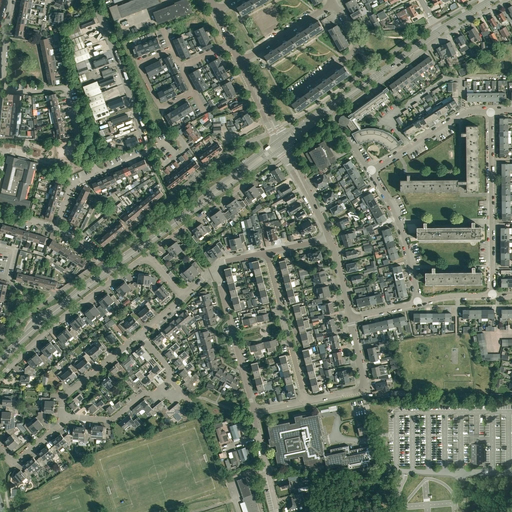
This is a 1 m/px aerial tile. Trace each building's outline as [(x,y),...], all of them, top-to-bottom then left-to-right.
[(134,0),(118,6),(117,5),(110,7),(115,21),(161,3),(159,0),(134,0)] [(178,3),(154,12),(158,23),(186,13),(186,11),(190,10),(191,12),(192,12),(186,0),(183,0),(178,2),(178,3)] [(256,8),(251,0),(250,0),(246,3),(245,2),(243,4),(237,7),(242,15),(251,11),(253,10),(253,9),(256,8)] [(350,0),(350,1),(345,4),(346,5),(347,7),(348,9),(357,4),(355,1),(357,0),(350,0)] [(351,13),(351,14),(359,10),(363,8),(362,5),(359,7),(357,4),(348,9),(349,11),(351,13)] [(396,14),(399,19),(415,10),(412,5),(406,9),(406,10),(405,11),(404,10),(396,14)] [(362,15),(359,10),(351,14),(350,15),(353,20),(362,15)] [(417,15),(415,10),(399,19),(401,23),(409,19),(409,18),(410,17),(411,18),(417,15)] [(506,24),(508,23),(509,22),(507,18),(506,19),(502,13),(500,14),(500,13),(498,15),(497,16),(501,22),(502,24),(505,23),(506,24)] [(369,17),(373,24),(378,21),(374,14),(369,17)] [(492,27),(494,30),(494,31),(499,28),(497,25),(493,18),(491,19),(489,20),(488,21),(492,27)] [(95,25),(93,20),(80,25),(82,30),(95,25)] [(323,29),(318,21),(317,22),(313,25),(312,25),(310,26),(305,30),(310,38),(313,36),(314,36),(316,35),(315,34),(323,29)] [(478,26),(482,32),(481,33),(483,37),(490,33),(487,29),(488,29),(484,23),(478,26)] [(67,32),(70,40),(82,35),(78,24),(71,27),(73,30),(67,32)] [(329,30),(332,37),(341,32),(337,25),(333,28),(329,30)] [(196,36),(206,32),(203,27),(194,31),(196,36)] [(474,28),(469,31),(470,35),(469,36),(472,42),(474,41),(475,42),(480,38),(474,28)] [(14,38),(22,39),(25,40),(27,31),(23,31),(16,29),(14,38)] [(307,40),(310,38),(305,30),(299,33),(297,35),(291,38),(297,46),(304,41),(305,42),(307,40)] [(199,40),(208,37),(206,32),(196,36),(197,36),(199,40)] [(349,46),(341,32),(332,37),(340,50),(349,46)] [(87,43),(100,39),(98,33),(86,37),(87,43)] [(498,43),(493,33),(489,35),(494,45),(498,43)] [(85,47),(82,41),(80,36),(69,41),(73,52),(85,47)] [(460,46),(461,49),(466,46),(465,44),(461,36),(456,39),(460,46)] [(176,45),(184,42),(182,37),(174,40),(176,45)] [(200,46),(210,41),(208,37),(199,40),(201,45),(200,45),(200,46)] [(152,39),(155,49),(160,47),(157,38),(152,39)] [(278,47),(283,55),(286,53),(287,53),(289,52),(289,51),(297,46),(291,38),(286,42),(284,43),(284,44),(278,47)] [(147,41),(151,51),(155,49),(152,39),(147,41)] [(142,43),(146,53),(151,51),(147,41),(147,42),(143,44),(142,43)] [(210,41),(200,46),(202,50),(212,46),(210,41)] [(184,42),(176,45),(178,50),(186,46),(184,42)] [(443,46),(453,67),(460,64),(455,54),(450,42),(443,46)] [(137,45),(141,55),(141,54),(146,53),(142,43),(138,45),(137,45)] [(136,57),(141,55),(137,45),(132,47),(133,49),(132,49),(133,52),(134,52),(136,57)] [(186,46),(178,50),(180,55),(188,51),(186,46)] [(450,69),(453,67),(443,46),(440,47),(435,50),(441,61),(445,58),(450,69)] [(84,48),(81,49),(72,53),(76,63),(91,58),(87,47),(84,48)] [(280,57),(283,55),(278,47),(273,51),(270,52),(266,55),(265,56),(270,64),(278,59),(280,58),(280,57)] [(188,51),(180,55),(182,59),(190,56),(188,51)] [(165,58),(169,66),(174,64),(170,56),(165,58)] [(424,60),(429,68),(435,64),(430,57),(424,60)] [(97,67),(110,62),(109,58),(95,64),(97,67)] [(209,64),(212,68),(221,63),(218,59),(209,64)] [(429,68),(424,60),(419,64),(424,71),(429,68)] [(85,61),(75,64),(79,75),(89,72),(85,61)] [(155,63),(160,73),(164,70),(160,61),(155,63)] [(160,73),(155,63),(150,66),(155,75),(160,73)] [(221,63),(212,68),(213,68),(215,72),(223,68),(221,63)] [(176,69),(174,64),(169,66),(173,74),(178,72),(176,69)] [(414,68),(419,75),(424,71),(419,64),(414,68)] [(155,75),(150,66),(145,68),(150,77),(155,75)] [(331,76),(336,84),(339,82),(340,82),(342,80),(341,80),(349,74),(344,67),(342,68),(338,71),(338,70),(336,72),(331,76)] [(100,72),(102,77),(114,73),(112,68),(100,72)] [(224,68),(223,68),(215,72),(217,76),(216,77),(226,72),(223,68),(224,68)] [(419,75),(414,68),(409,71),(415,78),(419,75)] [(189,74),(192,79),(201,74),(198,69),(189,74)] [(415,78),(409,71),(404,75),(410,82),(415,78)] [(228,77),(226,72),(216,77),(219,82),(228,77)] [(175,85),(183,82),(179,74),(174,76),(176,81),(173,82),(175,85)] [(194,83),(202,79),(200,75),(201,74),(192,79),(194,83)] [(399,79),(405,86),(410,82),(404,75),(399,79)] [(333,86),(336,84),(331,76),(325,80),(323,81),(323,82),(318,85),(323,93),(331,88),(334,86),(333,86)] [(101,88),(116,82),(114,77),(99,82),(101,88)] [(197,88),(205,84),(202,79),(194,83),(197,88)] [(394,82),(400,89),(405,86),(399,79),(394,82)] [(83,87),(87,99),(102,93),(97,81),(83,87)] [(469,94),(469,91),(469,86),(468,86),(468,81),(464,82),(464,88),(467,88),(467,91),(467,93),(467,102),(467,101),(473,101),(473,93),(469,94)] [(183,82),(175,85),(176,89),(179,87),(182,92),(187,90),(183,82)] [(226,92),(233,88),(230,82),(222,86),(226,92)] [(400,89),(394,82),(389,86),(395,93),(400,89)] [(205,84),(197,88),(199,93),(207,88),(205,84)] [(167,88),(172,97),(176,95),(172,85),(167,88)] [(316,99),(323,93),(318,85),(313,89),(312,89),(310,91),(305,95),(311,102),(314,100),(314,101),(316,99)] [(162,90),(167,99),(172,97),(167,88),(162,90)] [(236,94),(233,88),(226,92),(229,98),(236,94)] [(167,99),(162,90),(157,92),(162,102),(167,99)] [(389,98),(385,93),(383,90),(375,96),(381,104),(389,98)] [(91,109),(105,104),(102,93),(87,99),(91,109)] [(106,102),(121,97),(119,93),(105,98),(106,102)] [(294,103),(292,104),(297,112),(305,106),(306,107),(308,105),(307,105),(311,102),(305,95),(300,99),(300,98),(297,100),(294,103)] [(452,99),(448,101),(453,108),(458,105),(457,103),(458,103),(458,100),(458,95),(452,95),(452,97),(451,97),(452,99)] [(373,109),(381,104),(375,96),(368,102),(373,109)] [(215,105),(217,107),(217,108),(228,102),(226,99),(221,102),(215,105)] [(230,105),(231,107),(234,112),(244,107),(241,101),(238,103),(237,101),(230,105)] [(448,101),(443,104),(448,112),(453,108),(448,101)] [(188,102),(184,105),(189,114),(193,111),(188,102)] [(373,109),(368,102),(360,107),(366,115),(373,109)] [(106,104),(105,104),(91,109),(95,120),(110,115),(106,104)] [(448,112),(443,104),(438,108),(443,115),(448,112)] [(184,105),(179,108),(184,117),(185,116),(184,115),(188,113),(189,114),(184,105)] [(352,113),(356,119),(358,121),(366,115),(360,107),(352,113)] [(179,108),(175,111),(180,119),(184,117),(179,108)] [(438,108),(433,111),(438,118),(443,115),(438,108)] [(427,112),(433,121),(438,118),(433,111),(432,109),(427,112)] [(170,113),(176,122),(180,119),(175,111),(171,113),(170,113)] [(423,117),(427,124),(433,121),(427,112),(426,112),(421,115),(423,117)] [(176,122),(170,113),(165,116),(168,121),(169,123),(170,123),(171,124),(175,121),(176,122)] [(363,142),(361,136),(359,131),(358,130),(361,129),(362,129),(355,119),(356,119),(352,113),(348,116),(349,117),(347,118),(346,117),(345,117),(343,117),(342,117),(341,119),(340,120),(340,122),(341,123),(342,124),(344,125),(345,125),(345,124),(346,124),(354,134),(353,134),(359,144),(360,145),(362,144),(361,143),(363,142)] [(113,124),(130,118),(128,114),(112,120),(113,124)] [(239,121),(240,124),(250,118),(249,117),(249,116),(248,114),(247,114),(236,120),(237,122),(239,121)] [(418,120),(422,128),(427,124),(423,117),(421,115),(421,114),(416,117),(418,120)] [(413,124),(417,131),(422,128),(418,120),(416,117),(411,121),(413,124)] [(250,118),(240,124),(242,128),(252,122),(252,121),(252,120),(251,120),(250,118)] [(193,125),(191,126),(189,124),(184,128),(186,130),(184,132),(187,136),(196,129),(193,125)] [(408,127),(412,134),(417,131),(413,124),(408,127)] [(466,181),(466,184),(466,191),(474,190),(474,191),(476,191),(476,190),(478,190),(478,126),(475,126),(473,126),(466,126),(466,133),(461,133),(461,136),(466,136),(466,181)] [(412,134),(408,127),(402,130),(407,137),(412,134)] [(359,131),(361,136),(363,142),(364,143),(366,142),(366,141),(368,141),(368,135),(367,128),(361,129),(358,130),(359,131)] [(375,128),(374,135),(373,141),(373,142),(375,142),(376,141),(378,142),(382,131),(383,130),(375,128)] [(12,138),(13,129),(5,129),(4,137),(12,138)] [(195,142),(200,138),(202,136),(196,129),(187,136),(191,141),(193,139),(195,142)] [(383,130),(382,131),(378,142),(378,143),(380,144),(380,143),(383,144),(390,133),(383,130)] [(387,147),(396,138),(394,136),(390,133),(383,144),(382,145),(384,146),(385,145),(387,147)] [(399,141),(396,138),(387,147),(386,148),(387,150),(388,149),(390,151),(400,145),(399,145),(403,142),(401,140),(399,141)] [(325,140),(314,147),(315,148),(315,149),(309,152),(309,151),(305,154),(311,164),(314,162),(320,171),(337,161),(325,140)] [(213,147),(218,153),(223,150),(218,143),(213,147)] [(207,148),(209,150),(213,156),(218,153),(213,147),(212,144),(207,148)] [(209,150),(204,153),(209,160),(213,156),(209,150)] [(209,160),(204,153),(199,157),(204,163),(209,160)] [(34,170),(36,171),(38,163),(25,160),(25,161),(20,160),(20,159),(11,157),(7,156),(6,163),(8,164),(1,194),(0,194),(0,195),(0,201),(13,205),(29,209),(31,201),(25,200),(29,184),(31,184),(33,174),(34,170)] [(147,159),(141,161),(144,168),(150,165),(147,159)] [(190,164),(195,170),(199,166),(195,160),(192,162),(191,161),(189,162),(190,164)] [(347,170),(354,166),(350,161),(350,160),(343,165),(344,165),(347,170)] [(141,161),(136,164),(139,170),(144,168),(141,161)] [(139,170),(136,164),(130,166),(134,176),(138,174),(137,171),(139,170)] [(190,173),(195,170),(190,164),(185,167),(190,173)] [(124,169),(127,176),(129,175),(130,177),(134,176),(130,166),(124,169)] [(357,171),(354,166),(347,170),(348,172),(345,175),(346,176),(343,177),(344,179),(348,177),(350,175),(357,171)] [(186,177),(190,173),(185,167),(181,171),(186,177)] [(275,177),(281,173),(278,168),(272,172),(275,177)] [(122,178),(127,176),(124,169),(119,171),(122,178)] [(119,171),(113,174),(116,181),(122,178),(119,171)] [(177,171),(175,172),(181,181),(186,177),(181,171),(178,173),(177,171)] [(360,176),(357,171),(350,175),(352,179),(346,183),(347,185),(351,182),(354,181),(354,180),(360,176)] [(177,184),(181,181),(175,172),(170,176),(172,178),(177,184)] [(271,182),(276,179),(278,182),(284,178),(281,173),(275,177),(269,180),(271,182)] [(117,182),(116,181),(113,174),(113,175),(108,177),(111,184),(117,182)] [(316,185),(325,180),(328,179),(325,174),(323,176),(314,181),(316,185)] [(466,184),(466,181),(458,181),(458,179),(410,180),(410,175),(407,175),(407,180),(400,180),(400,187),(400,188),(400,189),(401,192),(458,191),(458,184),(466,184)] [(106,186),(111,184),(108,177),(108,176),(102,178),(106,186)] [(360,176),(354,180),(354,181),(357,186),(364,182),(360,176)] [(97,180),(98,182),(101,189),(106,186),(102,178),(97,180)] [(172,188),(177,184),(172,178),(167,181),(168,182),(166,184),(170,189),(172,187),(172,188)] [(325,180),(316,185),(319,190),(328,184),(325,180)] [(95,191),(101,189),(98,182),(93,184),(92,183),(90,185),(92,188),(94,187),(95,191)] [(367,187),(364,182),(357,186),(359,188),(353,192),(356,197),(362,193),(361,191),(367,187)] [(151,189),(154,193),(159,198),(163,195),(161,192),(162,191),(158,184),(151,189)] [(281,189),(279,191),(278,191),(281,197),(291,191),(291,190),(291,189),(290,188),(288,185),(284,188),(284,187),(281,189)] [(80,194),(87,198),(89,192),(91,189),(84,186),(83,189),(80,194)] [(252,186),(249,188),(256,197),(258,200),(262,197),(261,195),(264,192),(261,187),(258,189),(257,188),(256,189),(254,186),(253,187),(252,186)] [(251,200),(256,197),(249,188),(246,191),(247,191),(245,192),(247,195),(247,196),(247,197),(245,199),(249,205),(253,202),(251,200)] [(325,200),(334,195),(331,190),(322,196),(325,200)] [(148,194),(150,196),(154,202),(159,198),(154,193),(152,194),(150,192),(148,194)] [(334,195),(325,200),(327,205),(339,198),(336,193),(334,195)] [(371,193),(364,197),(366,201),(367,203),(374,199),(371,193)] [(77,199),(84,203),(87,198),(80,194),(77,199)] [(294,194),(285,198),(288,204),(297,199),(294,194)] [(154,202),(150,196),(145,200),(150,206),(154,202)] [(341,199),(343,202),(343,203),(344,205),(349,202),(348,199),(346,196),(341,199)] [(281,198),(275,201),(271,204),(272,207),(283,201),(281,198)] [(82,208),(83,205),(86,206),(87,204),(84,203),(77,199),(75,205),(82,208)] [(139,201),(141,204),(146,209),(150,206),(145,200),(143,202),(141,199),(139,201)] [(231,202),(237,210),(239,212),(241,211),(240,209),(242,207),(242,208),(246,206),(242,201),(240,202),(239,202),(238,202),(236,199),(234,200),(231,202)] [(366,207),(363,210),(364,212),(367,210),(370,208),(377,204),(374,199),(367,203),(369,206),(366,207)] [(233,214),(237,210),(231,202),(228,204),(228,205),(227,206),(229,209),(228,210),(229,210),(226,212),(231,218),(234,215),(233,214)] [(134,204),(136,207),(141,213),(146,209),(141,204),(139,205),(137,204),(138,204),(137,203),(134,204)] [(299,204),(293,207),(291,209),(289,210),(290,212),(288,213),(290,216),(297,212),(296,211),(302,208),(299,204)] [(334,215),(344,210),(342,207),(340,204),(338,206),(338,205),(331,209),(332,212),(332,213),(333,215),(334,215)] [(369,213),(366,215),(367,217),(370,215),(373,213),(380,210),(377,204),(370,208),(372,211),(369,212),(369,213)] [(82,208),(75,205),(73,210),(79,213),(82,208)] [(136,207),(132,211),(137,217),(141,213),(136,207)] [(79,213),(73,210),(70,215),(77,218),(79,213)] [(227,221),(231,218),(226,212),(224,214),(224,213),(223,213),(222,213),(220,210),(219,212),(218,211),(215,213),(221,222),(223,224),(225,223),(224,220),(226,219),(227,221)] [(375,217),(372,218),(373,220),(376,219),(383,215),(380,210),(373,213),(375,217)] [(132,211),(128,214),(132,220),(137,217),(132,211)] [(297,215),(295,216),(297,220),(299,219),(300,220),(306,216),(303,211),(297,214),(297,215)] [(221,222),(215,213),(212,215),(212,216),(211,217),(213,220),(213,221),(213,222),(210,224),(214,229),(218,226),(217,225),(221,222)] [(266,217),(268,216),(267,213),(259,216),(261,222),(267,220),(266,217)] [(123,221),(125,220),(128,224),(132,220),(128,214),(125,217),(123,214),(120,217),(123,221)] [(77,218),(70,215),(68,220),(70,222),(69,223),(76,227),(78,222),(76,221),(77,218)] [(376,219),(373,221),(375,224),(377,226),(379,224),(386,220),(383,215),(376,219)] [(349,223),(349,222),(348,219),(342,221),(337,223),(338,224),(340,229),(345,228),(344,225),(349,223)] [(115,225),(121,232),(125,228),(122,224),(123,223),(121,220),(115,225)] [(301,225),(304,229),(312,225),(309,220),(301,225)] [(279,221),(269,223),(273,240),(274,240),(274,241),(276,240),(277,239),(275,229),(273,229),(273,226),(280,224),(279,221)] [(417,237),(417,239),(481,239),(481,236),(482,236),(482,234),(481,234),(481,227),(475,227),(475,222),(472,222),(472,227),(464,227),(427,227),(427,223),(424,223),(424,227),(417,227),(417,235),(417,237)] [(200,224),(197,227),(203,235),(207,232),(208,233),(212,230),(208,225),(206,227),(205,227),(204,226),(204,227),(202,224),(200,225),(200,224)] [(121,232),(115,225),(112,227),(111,225),(109,227),(110,228),(117,236),(121,232)] [(312,225),(304,229),(305,231),(301,232),(302,235),(306,233),(311,231),(312,231),(313,230),(313,229),(314,229),(312,225)] [(199,238),(203,235),(197,227),(194,229),(193,230),(195,233),(194,234),(194,235),(192,237),(196,243),(200,240),(199,238)] [(112,239),(117,236),(110,228),(108,230),(107,229),(105,230),(107,233),(112,239)] [(384,237),(391,234),(390,229),(390,228),(382,231),(384,237)] [(254,233),(257,244),(258,244),(259,244),(260,243),(261,243),(259,234),(262,233),(261,229),(256,230),(253,231),(254,233)] [(107,233),(103,237),(108,243),(112,239),(107,233)] [(235,239),(237,249),(241,248),(243,247),(242,244),(243,243),(243,242),(245,241),(244,233),(239,234),(240,238),(235,239)] [(386,243),(393,240),(391,234),(384,237),(386,243)] [(46,237),(41,236),(39,243),(44,245),(46,245),(48,238),(46,238),(46,237)] [(108,243),(103,237),(98,241),(103,247),(108,243)] [(237,249),(235,239),(229,240),(229,237),(224,238),(226,246),(229,245),(229,246),(230,246),(231,246),(232,250),(233,249),(234,250),(237,249)] [(352,239),(343,241),(345,247),(352,245),(352,243),(353,243),(352,239)] [(54,250),(58,243),(53,240),(48,246),(54,250)] [(387,249),(395,246),(393,240),(386,243),(387,249)] [(171,245),(178,254),(182,250),(183,251),(186,249),(183,244),(180,245),(179,245),(178,245),(176,242),(175,243),(174,243),(171,245)] [(213,248),(219,257),(222,255),(221,254),(223,253),(221,250),(221,249),(221,248),(223,247),(220,242),(216,244),(217,245),(213,248)] [(58,243),(54,250),(58,253),(62,246),(58,243)] [(173,257),(178,254),(171,245),(168,247),(169,248),(167,249),(169,252),(169,253),(169,254),(167,255),(170,260),(174,258),(173,257)] [(63,256),(67,249),(62,246),(58,253),(61,254),(59,257),(61,258),(63,256)] [(395,246),(387,249),(389,254),(397,252),(395,246)] [(216,259),(219,257),(213,248),(208,252),(207,251),(204,253),(207,258),(210,257),(211,257),(212,257),(214,260),(215,259),(216,259)] [(72,252),(67,249),(63,256),(61,258),(66,261),(68,259),(72,252)] [(356,250),(346,253),(348,259),(358,256),(357,255),(360,255),(360,251),(357,252),(356,250)] [(72,252),(68,259),(73,262),(77,255),(72,252)] [(311,261),(313,261),(314,261),(316,261),(316,260),(321,259),(321,258),(322,258),(322,255),(321,255),(320,252),(300,256),(301,259),(310,257),(311,261)] [(399,259),(399,258),(397,252),(389,254),(390,258),(388,259),(383,261),(384,265),(389,264),(388,261),(391,260),(391,261),(399,259)] [(77,255),(73,262),(75,263),(73,266),(76,268),(78,265),(82,258),(77,255)] [(82,258),(78,265),(85,270),(89,263),(82,258)] [(501,265),(501,266),(501,268),(509,268),(509,266),(509,265),(509,259),(501,259),(501,265)] [(251,268),(252,271),(254,270),(254,269),(260,267),(258,260),(252,262),(253,268),(251,268)] [(287,267),(287,266),(285,260),(279,262),(281,269),(287,267)] [(367,271),(376,269),(375,261),(371,262),(372,267),(366,268),(367,271)] [(192,266),(188,269),(195,277),(198,275),(197,274),(199,273),(196,270),(197,270),(197,269),(197,268),(199,266),(195,262),(191,265),(192,266)] [(348,267),(347,268),(348,270),(348,271),(349,271),(357,270),(356,263),(347,265),(348,267)] [(391,268),(393,268),(394,274),(402,272),(401,266),(398,266),(398,264),(390,265),(391,268)] [(287,267),(281,269),(283,276),(289,274),(288,268),(290,268),(289,265),(287,266),(287,267)] [(256,276),(262,274),(260,267),(254,269),(254,270),(256,276)] [(425,284),(426,284),(482,284),(482,278),(482,277),(482,276),(481,272),(475,272),(475,267),(472,267),(472,272),(464,272),(435,272),(435,267),(432,267),(432,272),(425,272),(425,280),(425,282),(425,284)] [(232,275),(232,273),(230,268),(224,269),(226,276),(232,275)] [(195,277),(188,269),(184,273),(183,272),(180,274),(184,279),(186,277),(186,278),(187,278),(188,277),(190,280),(192,279),(192,280),(195,277)] [(226,276),(228,283),(234,282),(233,276),(235,275),(234,273),(232,273),(232,275),(226,276)] [(143,284),(144,275),(144,274),(139,274),(138,283),(134,282),(131,284),(130,283),(135,289),(137,288),(138,284),(143,284)] [(154,278),(150,277),(150,275),(145,274),(145,275),(144,275),(143,284),(149,285),(149,289),(151,291),(157,286),(156,286),(155,287),(154,284),(155,283),(155,279),(154,278)] [(264,281),(262,274),(256,276),(257,282),(255,282),(256,285),(258,284),(257,283),(264,281)] [(289,274),(283,276),(285,283),(291,281),(291,280),(289,274)] [(360,275),(352,277),(353,283),(362,281),(361,280),(364,279),(364,275),(361,276),(360,275)] [(327,281),(326,276),(315,278),(316,283),(313,284),(314,286),(322,285),(321,282),(327,281)] [(291,281),(285,283),(286,290),(293,288),(291,282),(293,282),(293,279),(291,280),(291,281)] [(135,289),(130,283),(131,285),(129,286),(125,281),(121,285),(121,286),(127,293),(131,289),(133,291),(135,289)] [(258,284),(259,290),(265,288),(264,281),(257,283),(258,284)] [(322,287),(322,285),(314,286),(315,289),(317,289),(318,294),(329,291),(328,286),(322,287)] [(127,293),(121,286),(120,286),(116,289),(120,294),(118,296),(116,294),(122,301),(124,299),(122,297),(127,293)] [(157,294),(159,296),(166,290),(162,286),(158,289),(156,287),(157,286),(151,291),(154,295),(157,294)] [(230,290),(232,297),(238,296),(236,290),(238,289),(238,287),(236,287),(236,289),(230,290)] [(267,295),(265,288),(259,290),(261,296),(259,296),(259,299),(261,298),(261,297),(267,295)] [(294,294),(293,288),(286,290),(288,297),(294,295),(294,294)] [(158,302),(159,303),(161,306),(168,300),(167,300),(165,298),(169,295),(166,290),(159,296),(156,298),(159,302),(158,302)] [(406,290),(398,292),(400,298),(399,298),(407,296),(406,290)] [(198,293),(199,296),(200,300),(196,301),(197,303),(210,300),(209,296),(210,296),(209,293),(206,294),(205,291),(198,293)] [(330,296),(329,291),(318,294),(319,299),(315,300),(316,302),(325,301),(324,298),(330,296)] [(374,292),(375,295),(377,303),(383,302),(381,292),(377,293),(377,292),(374,292)] [(294,295),(288,297),(290,304),(296,302),(295,296),(297,296),(296,293),(294,294),(294,295)] [(104,298),(110,305),(114,301),(117,305),(119,303),(113,295),(114,297),(112,299),(108,294),(104,297),(104,298)] [(263,304),(269,302),(267,295),(261,297),(261,298),(263,304)] [(365,295),(362,296),(364,306),(371,304),(369,297),(366,297),(365,295)] [(110,305),(104,298),(103,298),(99,301),(103,306),(100,308),(99,306),(99,307),(105,314),(108,312),(105,309),(110,305)] [(210,300),(197,303),(197,305),(201,304),(202,308),(213,305),(212,303),(211,303),(210,300)] [(233,304),(235,311),(237,311),(242,310),(240,304),(242,303),(241,301),(239,301),(240,303),(233,304)] [(145,308),(143,310),(149,317),(153,313),(150,309),(152,307),(153,308),(148,302),(144,305),(145,308)] [(293,305),(295,313),(306,310),(305,306),(300,307),(299,304),(293,305)] [(105,314),(99,307),(100,308),(98,310),(94,305),(90,308),(90,309),(96,317),(100,313),(103,316),(105,314)] [(213,305),(202,308),(203,312),(199,313),(200,315),(213,311),(212,308),(213,308),(213,305)] [(96,317),(90,309),(89,310),(89,309),(85,313),(89,318),(87,320),(90,323),(91,326),(94,324),(91,320),(96,317)] [(265,309),(261,310),(264,321),(271,319),(270,313),(267,314),(265,309)] [(138,310),(134,313),(139,319),(138,318),(141,316),(144,320),(149,317),(143,310),(140,312),(138,310)] [(257,323),(264,321),(261,310),(258,311),(259,316),(256,316),(257,323)] [(296,320),(303,318),(302,315),(307,313),(306,310),(295,313),(296,320)] [(183,312),(181,314),(188,323),(194,317),(192,314),(191,316),(187,311),(184,313),(183,312)] [(204,316),(205,320),(216,317),(215,314),(214,315),(213,311),(200,315),(200,317),(204,316)] [(251,312),(248,313),(250,324),(257,323),(256,316),(253,317),(251,312)] [(131,319),(129,321),(135,328),(139,324),(136,320),(138,318),(139,319),(134,313),(130,317),(131,319)] [(243,326),(250,324),(248,313),(244,314),(245,319),(242,320),(243,326)] [(188,323),(181,314),(179,315),(180,316),(177,319),(186,329),(187,328),(185,325),(188,323)] [(90,323),(87,320),(84,317),(85,319),(83,320),(79,315),(75,319),(75,320),(81,327),(85,323),(87,325),(90,323)] [(399,318),(401,325),(407,324),(405,316),(399,318)] [(216,317),(205,320),(207,327),(210,326),(210,325),(216,323),(215,319),(216,319),(216,317)] [(296,320),(298,326),(309,324),(308,320),(303,321),(303,318),(296,320)] [(107,329),(109,327),(110,327),(115,323),(111,319),(103,325),(107,329)] [(174,320),(172,322),(179,330),(182,327),(184,330),(186,329),(177,319),(174,321),(174,320)] [(324,327),(334,325),(333,319),(326,320),(327,324),(324,325),(324,327)] [(81,327),(75,320),(74,320),(70,323),(74,328),(72,330),(71,328),(70,328),(73,332),(77,336),(79,334),(76,331),(81,327)] [(130,332),(135,328),(129,321),(127,323),(124,322),(123,323),(122,322),(119,324),(125,331),(124,330),(127,328),(130,332)] [(176,333),(179,330),(172,322),(170,323),(171,324),(168,326),(177,337),(178,335),(176,333)] [(383,332),(383,329),(381,322),(375,323),(377,331),(379,330),(380,334),(382,342),(385,341),(384,333),(383,333),(383,332)] [(310,327),(309,324),(298,326),(300,333),(306,332),(305,329),(310,327)] [(371,334),(370,332),(369,324),(363,326),(362,326),(363,326),(361,326),(362,331),(364,330),(364,334),(365,336),(371,334)] [(164,331),(162,332),(166,337),(167,335),(169,338),(173,335),(175,338),(177,337),(168,326),(165,328),(164,328),(162,329),(164,331)] [(77,336),(73,332),(71,334),(66,328),(62,332),(63,332),(62,333),(68,340),(73,336),(76,340),(78,338),(77,336)] [(200,339),(211,336),(210,334),(209,334),(208,331),(202,332),(202,330),(198,331),(200,339)] [(111,344),(112,343),(113,344),(114,343),(114,341),(116,340),(113,336),(114,336),(110,331),(105,335),(107,337),(106,338),(111,344)] [(166,337),(162,332),(161,332),(152,340),(162,352),(167,348),(162,342),(162,340),(166,337)] [(300,333),(302,340),(313,338),(312,334),(307,335),(306,332),(300,333)] [(68,340),(62,333),(61,333),(57,336),(62,341),(59,343),(58,341),(64,349),(67,347),(64,344),(68,340)] [(328,341),(327,341),(328,343),(331,343),(338,341),(337,335),(330,337),(328,338),(328,341)] [(211,339),(211,336),(200,339),(201,343),(197,344),(198,346),(211,342),(210,339),(211,339)] [(313,338),(302,340),(304,348),(310,346),(309,343),(314,341),(313,338)] [(277,339),(270,341),(272,352),(276,351),(275,346),(278,345),(277,339)] [(90,345),(93,348),(99,355),(106,349),(105,349),(106,348),(102,343),(101,344),(98,340),(94,343),(93,343),(90,345)] [(270,341),(263,343),(264,349),(267,348),(269,353),(272,352),(270,341)] [(46,346),(52,354),(56,350),(59,353),(62,351),(55,343),(57,345),(54,347),(50,342),(46,345),(47,346),(46,346)] [(212,346),(211,342),(198,346),(198,348),(202,347),(203,351),(214,348),(213,345),(212,346)] [(173,362),(177,358),(174,355),(174,352),(180,347),(176,343),(164,353),(171,363),(173,362)] [(263,343),(256,344),(259,355),(262,354),(261,350),(264,349),(263,343)] [(259,355),(256,344),(249,346),(250,353),(253,352),(255,356),(259,355)] [(41,349),(45,354),(48,357),(52,354),(46,346),(46,347),(45,346),(41,349)] [(147,362),(148,361),(152,358),(142,346),(132,354),(137,359),(140,356),(143,356),(147,362)] [(368,349),(369,355),(377,354),(376,350),(379,350),(378,347),(368,349)] [(94,359),(99,355),(93,348),(90,350),(88,348),(84,352),(86,354),(91,360),(88,356),(91,355),(94,359)] [(214,350),(214,348),(203,351),(204,355),(201,356),(201,357),(214,354),(213,351),(214,350)] [(302,350),(304,357),(310,356),(310,354),(308,349),(302,350)] [(177,358),(173,362),(180,371),(185,366),(183,363),(183,360),(189,356),(185,351),(177,358)] [(341,352),(333,353),(334,357),(331,357),(331,360),(342,357),(341,354),(342,354),(341,352)] [(49,359),(48,357),(45,354),(43,356),(42,355),(41,355),(43,357),(40,359),(36,353),(32,357),(33,357),(32,358),(38,365),(43,361),(44,363),(49,359)] [(379,353),(377,354),(369,355),(370,358),(369,358),(369,359),(369,361),(370,361),(371,362),(379,360),(378,356),(379,355),(379,353)] [(86,354),(79,360),(87,369),(91,365),(88,361),(90,359),(91,360),(86,354)] [(215,357),(214,354),(201,357),(201,359),(205,358),(206,362),(217,359),(216,357),(215,357)] [(304,357),(306,364),(312,363),(311,357),(313,356),(312,354),(310,354),(310,356),(304,357)] [(130,355),(121,363),(131,376),(135,372),(131,366),(131,364),(134,361),(130,355)] [(281,364),(287,362),(285,355),(279,356),(281,362),(279,363),(279,365),(281,365),(281,364)] [(149,372),(150,373),(153,377),(163,369),(153,357),(152,358),(148,361),(153,367),(153,369),(149,372)] [(25,369),(33,373),(34,374),(36,372),(34,369),(38,365),(32,358),(31,358),(27,361),(31,366),(27,370),(25,369)] [(74,363),(75,363),(72,365),(71,364),(77,371),(76,370),(79,368),(82,373),(87,369),(79,360),(79,359),(78,360),(77,360),(75,361),(75,362),(74,363)] [(217,362),(217,359),(206,362),(207,366),(204,367),(204,369),(208,368),(212,367),(213,371),(218,367),(216,362),(217,362)] [(391,361),(391,364),(394,364),(395,365),(392,366),(392,369),(399,367),(398,360),(391,361)] [(122,368),(118,362),(109,370),(119,383),(123,379),(119,373),(119,371),(122,368)] [(190,362),(185,366),(180,371),(178,373),(185,382),(191,377),(188,374),(188,372),(194,367),(190,362)] [(259,368),(257,362),(251,364),(253,371),(259,369),(259,368)] [(281,365),(283,370),(289,369),(287,362),(281,364),(281,365)] [(314,368),(312,363),(306,364),(308,371),(314,370),(314,368)] [(68,370),(66,372),(72,379),(76,376),(73,371),(75,369),(77,371),(71,364),(67,368),(68,370)] [(388,374),(384,375),(383,368),(384,368),(383,366),(378,367),(378,366),(372,368),(374,376),(378,375),(379,379),(389,379),(388,374)] [(216,378),(219,380),(225,370),(223,369),(222,370),(218,367),(213,371),(210,373),(210,375),(214,377),(212,380),(214,381),(216,378)] [(253,371),(255,378),(261,376),(259,371),(262,370),(261,367),(259,368),(259,369),(253,371)] [(314,370),(308,371),(310,378),(316,377),(314,371),(316,370),(316,368),(314,368),(314,370)] [(26,382),(27,382),(30,382),(30,376),(33,376),(33,373),(25,369),(27,370),(27,376),(21,375),(21,377),(19,377),(19,381),(22,381),(22,384),(26,384),(26,382)] [(291,376),(289,369),(283,370),(284,376),(282,377),(283,379),(285,379),(285,377),(291,376)] [(334,379),(337,379),(336,376),(333,377),(332,375),(331,369),(325,371),(327,380),(334,379)] [(153,377),(150,373),(147,376),(145,376),(140,370),(135,374),(140,380),(144,385),(145,386),(155,379),(153,377)] [(219,392),(223,386),(229,374),(226,372),(227,371),(225,370),(219,380),(223,382),(217,391),(219,392)] [(337,379),(340,378),(348,376),(347,370),(338,372),(339,375),(336,376),(337,379)] [(72,379),(66,372),(64,374),(61,371),(56,375),(62,382),(61,381),(64,379),(67,383),(72,379)] [(191,377),(185,382),(183,384),(191,393),(196,389),(193,385),(193,383),(199,378),(195,373),(191,377)] [(226,384),(230,386),(235,376),(233,375),(233,376),(229,374),(223,386),(224,387),(226,384)] [(101,382),(107,390),(114,384),(112,382),(108,376),(101,382)] [(125,380),(134,392),(135,393),(144,385),(140,380),(136,382),(134,382),(129,376),(125,380)] [(237,377),(235,376),(230,386),(237,390),(238,387),(237,386),(240,380),(237,378),(237,377)] [(262,382),(261,376),(255,378),(257,385),(263,383),(262,382)] [(285,379),(286,384),(293,383),(291,376),(285,377),(285,379)] [(316,377),(310,378),(311,385),(318,384),(317,382),(316,377)] [(263,384),(265,384),(265,381),(262,382),(263,383),(257,385),(258,392),(265,390),(263,384)] [(318,384),(311,385),(313,392),(319,391),(318,385),(320,384),(319,382),(317,382),(318,384)] [(386,382),(376,384),(377,390),(383,389),(384,391),(388,390),(388,388),(386,382)] [(288,391),(294,390),(293,383),(286,384),(288,390),(286,391),(287,393),(289,393),(288,391)] [(296,397),(294,390),(288,391),(289,393),(290,399),(296,397)] [(81,409),(78,405),(78,403),(84,398),(80,394),(68,404),(76,413),(81,409)] [(6,409),(16,409),(18,409),(19,401),(15,401),(15,400),(12,400),(12,396),(7,396),(7,400),(3,399),(3,405),(8,406),(8,409),(6,409)] [(42,401),(42,406),(54,407),(54,401),(49,401),(49,398),(50,398),(41,397),(41,401),(42,401)] [(103,406),(105,404),(101,400),(96,405),(93,405),(90,401),(85,405),(93,415),(103,406)] [(147,414),(149,412),(152,409),(144,400),(132,410),(136,414),(142,410),(144,410),(147,414)] [(108,402),(105,404),(103,406),(111,416),(123,405),(119,401),(114,405),(111,401),(109,403),(108,402)] [(149,412),(153,416),(159,411),(161,412),(164,415),(166,413),(169,411),(161,401),(152,409),(149,412)] [(166,413),(170,418),(176,413),(178,413),(181,417),(186,412),(178,403),(169,411),(166,413)] [(38,412),(38,415),(46,419),(44,418),(45,412),(54,413),(54,407),(42,406),(41,412),(38,412)] [(2,418),(11,418),(14,418),(14,413),(16,413),(16,409),(6,409),(8,409),(8,412),(2,412),(2,418)] [(275,452),(278,466),(291,463),(289,458),(303,455),(306,470),(326,466),(327,468),(338,466),(339,471),(360,466),(361,470),(370,468),(368,459),(373,458),(370,446),(350,450),(348,446),(330,449),(331,453),(325,454),(321,436),(322,435),(318,414),(305,417),(305,414),(294,416),(296,423),(289,424),(289,422),(268,426),(271,438),(269,439),(270,446),(276,445),(277,451),(275,452)] [(38,415),(36,417),(31,421),(33,423),(39,430),(44,426),(40,422),(44,418),(46,419),(38,415)] [(138,418),(136,420),(134,421),(129,415),(119,423),(125,429),(131,424),(135,428),(140,424),(142,423),(138,418)] [(6,431),(15,428),(15,424),(14,424),(14,422),(11,421),(11,418),(2,418),(2,423),(7,424),(7,430),(6,431)] [(39,430),(33,423),(29,427),(26,423),(23,426),(29,433),(29,432),(31,430),(34,434),(39,430)] [(362,424),(357,425),(359,436),(360,436),(360,434),(362,434),(362,435),(363,435),(362,434),(367,433),(367,434),(366,426),(362,427),(362,424)] [(97,438),(97,435),(98,426),(92,425),(91,431),(88,431),(89,429),(88,429),(88,431),(88,434),(88,437),(90,437),(90,438),(97,438)] [(104,426),(98,426),(97,435),(97,438),(96,440),(103,440),(106,440),(106,431),(106,432),(103,432),(104,426)] [(233,440),(238,439),(235,426),(229,428),(233,440)] [(68,434),(70,442),(73,442),(73,439),(79,440),(80,427),(74,427),(73,436),(68,435),(68,434)] [(81,441),(84,441),(87,441),(88,437),(88,434),(85,433),(85,428),(80,427),(79,440),(81,441)] [(17,438),(13,433),(17,430),(15,428),(6,431),(7,430),(11,435),(4,441),(8,446),(17,438)] [(70,442),(68,434),(68,436),(64,439),(61,434),(56,438),(64,447),(65,447),(66,447),(67,446),(67,445),(68,443),(70,445),(71,445),(70,442)] [(17,438),(8,446),(12,450),(16,446),(18,449),(17,450),(24,444),(22,441),(21,442),(17,438)] [(60,451),(64,447),(56,438),(52,442),(55,446),(53,448),(52,447),(57,453),(58,454),(61,452),(60,451)] [(482,464),(482,450),(482,444),(480,444),(473,444),(471,444),(471,464),(482,464)] [(42,449),(50,459),(52,459),(54,457),(55,455),(57,453),(52,447),(53,448),(51,450),(47,446),(42,449)] [(241,463),(248,460),(244,448),(237,450),(241,463)] [(48,462),(50,459),(42,449),(38,453),(42,458),(39,459),(38,458),(38,459),(44,466),(47,463),(46,462),(47,461),(48,462)] [(232,458),(229,459),(231,465),(234,464),(235,466),(239,465),(234,451),(230,452),(232,458)] [(37,471),(44,466),(38,459),(39,460),(37,462),(33,457),(29,461),(37,471)] [(24,470),(29,476),(33,473),(34,473),(38,472),(37,471),(29,461),(24,465),(28,469),(25,471),(25,470),(24,470)] [(32,478),(29,476),(24,470),(26,473),(24,475),(21,470),(16,474),(22,481),(26,477),(29,481),(32,478)] [(288,477),(288,478),(289,481),(281,483),(282,488),(290,487),(290,486),(293,485),(292,481),(298,481),(299,482),(302,481),(300,476),(288,477)] [(252,494),(246,477),(237,480),(245,502),(248,511),(259,511),(253,494),(252,494)] [(297,510),(299,503),(301,503),(300,497),(288,500),(287,506),(292,511),(297,510)]
